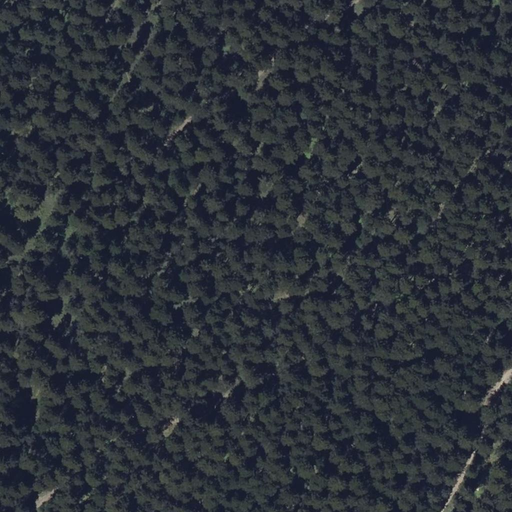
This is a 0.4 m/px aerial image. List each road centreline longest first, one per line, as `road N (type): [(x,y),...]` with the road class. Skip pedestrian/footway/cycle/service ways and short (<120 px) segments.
road 1 (track): [(346,0),(182,122),(153,164),(51,488)]
road 2 (track): [(19,511),(430,280),(486,266),(511,278)]
road 3 (track): [(511,377),(442,511)]
